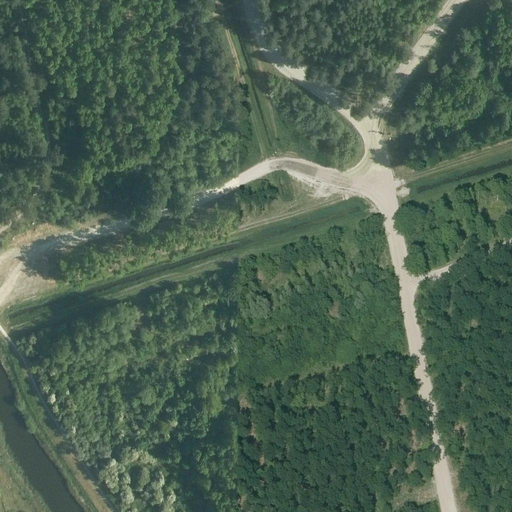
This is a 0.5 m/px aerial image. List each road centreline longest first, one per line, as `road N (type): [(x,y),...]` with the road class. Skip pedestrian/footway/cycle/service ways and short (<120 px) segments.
road 1 (track): [(40,250),(287,163),(335,177),(377,172),(403,286),(511,239)]
road 2 (track): [(403,286),(454,511)]
road 3 (track): [(377,172),(367,131),(343,102),(286,65),(263,36),(252,0)]
road 4 (track): [(367,131),(461,0)]
